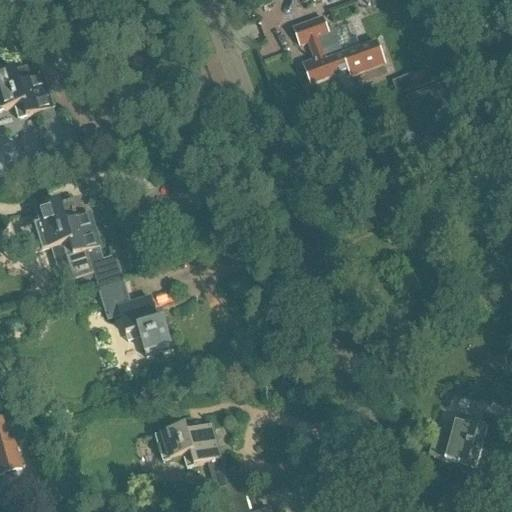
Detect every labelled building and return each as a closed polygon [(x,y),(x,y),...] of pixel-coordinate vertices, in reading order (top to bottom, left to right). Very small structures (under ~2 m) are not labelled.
[(352,81),(378,72),(387,68),(378,44),(344,57),(334,30),(329,32),(324,20),(294,31),(301,50),(309,47),(315,62),(303,66),(312,89),(349,75),(352,81)] [(47,154),(67,148),(76,145),(69,120),(57,123),(43,78),(27,83),(24,70),(0,77),(0,113),(15,109),(19,122),(39,116),(43,127),(40,128),(47,154)] [(401,95),(417,90),(412,77),(396,83),(401,95)] [(396,103),(399,113),(403,124),(416,118),(423,136),(459,123),(445,85),(409,98),(409,99),(396,103)] [(82,164),(76,145),(67,148),(47,154),(49,159),(26,166),(30,182),(55,174),(54,172),(82,164)] [(404,200),(413,158),(389,152),(379,195),(404,200)] [(52,251),(58,269),(63,285),(93,276),(98,291),(124,283),(116,257),(103,261),(90,216),(74,221),(68,203),(37,212),(41,225),(20,231),(28,258),(52,251)] [(124,283),(98,291),(108,324),(121,320),(128,345),(140,342),(146,361),(174,353),(162,315),(156,317),(151,301),(131,307),(124,283)] [(430,460),(460,468),(460,470),(465,475),(471,477),(477,475),(483,454),(495,457),(503,425),(487,421),(483,433),(456,426),(453,435),(438,431),(430,460)] [(0,479),(23,473),(8,423),(0,425),(0,479)] [(219,502),(244,495),(237,470),(224,474),(211,429),(195,433),(193,427),(156,438),(164,465),(184,459),(188,472),(208,466),(219,502)] [(249,511),(244,495),(219,502),(221,511),(249,511)]
